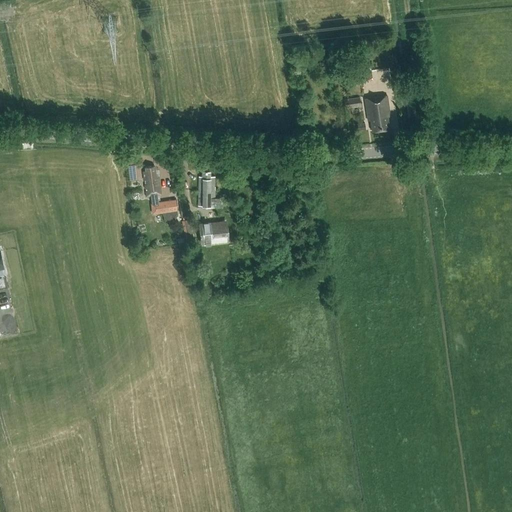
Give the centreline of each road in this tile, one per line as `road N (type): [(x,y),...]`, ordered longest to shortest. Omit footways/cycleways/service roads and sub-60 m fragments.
road 1 (tertiary): [(511,150),(279,153),(0,137)]
road 2 (track): [(426,148),(406,0)]
